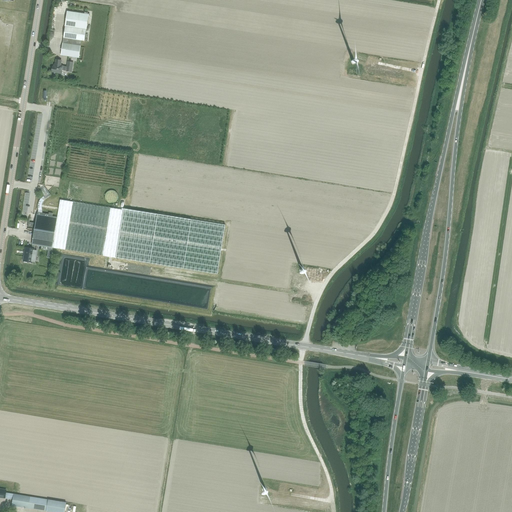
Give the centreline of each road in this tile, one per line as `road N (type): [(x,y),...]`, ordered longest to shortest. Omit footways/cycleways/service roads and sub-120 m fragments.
road 1 (tertiary): [(404,362),(0,297)]
road 2 (primary): [(471,40),(404,362)]
road 3 (primary): [(427,365),(471,40)]
road 4 (tertiary): [(0,249),(40,0)]
road 5 (primary): [(404,362),(383,511)]
road 6 (primary): [(402,511),(427,365)]
